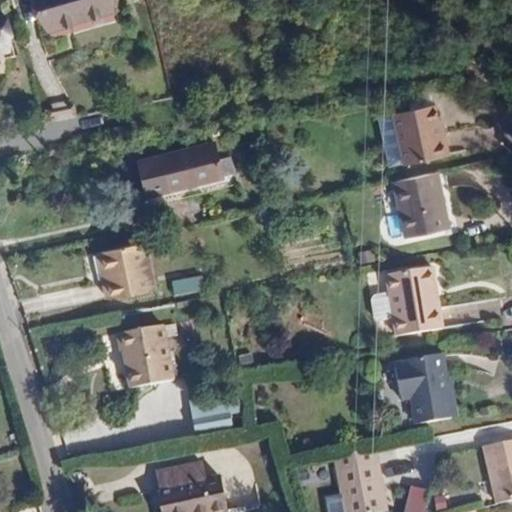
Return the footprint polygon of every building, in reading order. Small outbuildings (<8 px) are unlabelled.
[(113,10),(109,0),(38,0),(48,30),(113,10)] [(0,50),(9,48),(0,15),(0,50)] [(444,130),(438,105),(397,114),(407,163),(449,155),(444,130)] [(214,141),(139,158),(150,205),(225,187),(222,175),(234,173),(231,157),(218,160),(214,141)] [(436,173),(395,182),(407,238),(448,229),(440,193),(436,173)] [(153,288),(143,241),(99,251),(105,279),(102,280),(105,297),(153,288)] [(426,292),(431,291),(426,270),(381,279),(384,295),(389,321),(393,340),(439,330),(434,309),(429,309),(426,292)] [(204,275),(173,280),(176,296),(207,291),(204,275)] [(433,301),(431,291),(426,292),(429,309),(434,309),(433,301)] [(389,321),(384,295),(368,298),(364,302),(368,322),(375,324),(389,321)] [(190,322),(172,324),(174,345),(192,343),(190,322)] [(121,354),(125,354),(129,353),(132,369),(128,369),(133,388),(175,379),(163,325),(118,335),(121,354)] [(442,384),(435,355),(400,362),(401,364),(391,366),(398,401),(407,399),(413,425),(449,418),(442,384)] [(238,393),(192,398),(195,429),(242,424),(238,393)] [(500,505),(511,502),(511,443),(487,450),(500,505)] [(369,467),(367,452),(331,459),(340,511),(383,511),(380,486),(376,467),(369,467)] [(225,511),(227,511),(220,477),(206,481),(202,464),(155,475),(158,491),(156,491),(161,511),(225,511)]
